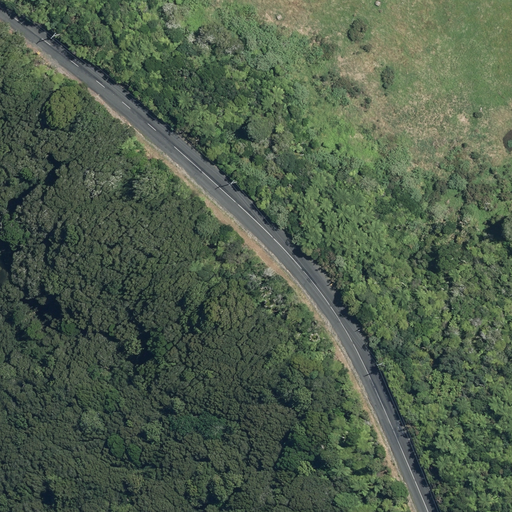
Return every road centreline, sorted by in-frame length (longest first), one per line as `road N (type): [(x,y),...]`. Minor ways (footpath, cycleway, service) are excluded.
road 1 (unclassified): [(119,99),(227,193),(318,288),(354,345),(424,511)]
road 2 (residential): [(0,8),(119,99)]
